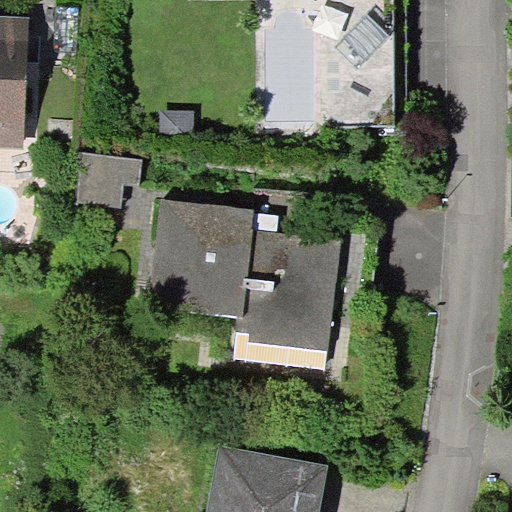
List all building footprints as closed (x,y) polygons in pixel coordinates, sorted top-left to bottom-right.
[(0,147),(24,148),(29,16),(0,15),(0,147)] [(194,111),(161,110),(161,139),(194,140),(194,111)] [(142,159),(82,151),(75,203),(122,209),(125,185),(139,186),(142,159)] [(253,228),(255,208),(160,197),(147,305),(239,316),(237,332),(248,333),(247,341),(327,351),(341,238),(253,228)] [(319,511),(328,466),(220,446),(207,511),(319,511)]
